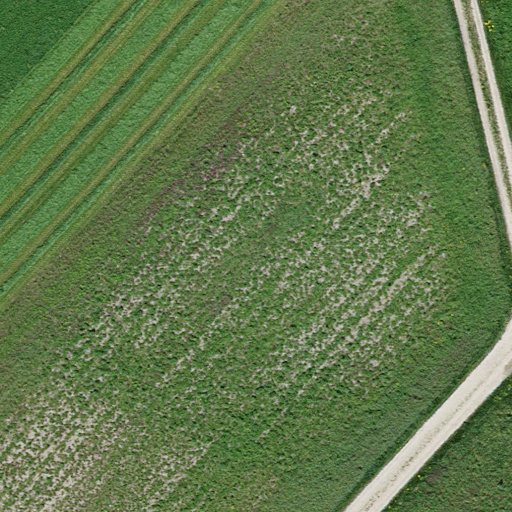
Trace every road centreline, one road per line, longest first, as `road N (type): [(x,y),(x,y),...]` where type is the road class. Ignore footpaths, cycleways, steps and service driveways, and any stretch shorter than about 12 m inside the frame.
road 1 (track): [(461,0),(511,216)]
road 2 (track): [(369,511),(511,356)]
